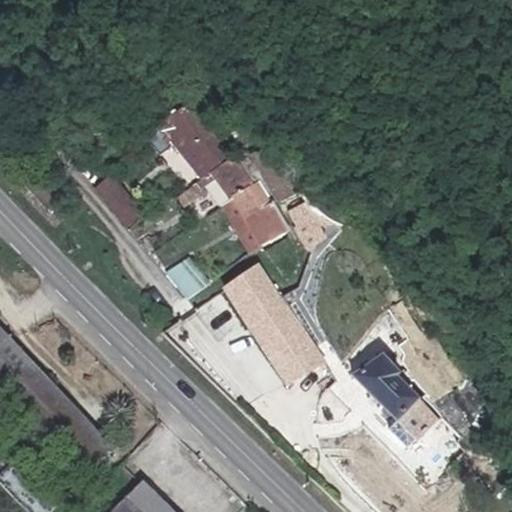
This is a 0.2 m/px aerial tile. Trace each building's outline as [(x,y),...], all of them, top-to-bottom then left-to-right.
[(241,154),(198,100),(168,124),(209,176),(251,249),(292,226),(248,155),(241,154)] [(276,142),(256,154),(285,202),(306,189),(276,142)] [(120,173),(99,188),(128,228),(148,214),(120,173)] [(318,196),(290,207),(305,246),(333,236),(318,196)] [(192,258),(168,275),(188,302),(212,285),(192,258)] [(330,357),(272,272),(237,296),(280,361),(293,380),(330,357)] [(0,382),(91,475),(122,444),(0,319),(0,382)] [(404,365),(385,345),(359,371),(433,446),(455,424),(400,369),(404,365)] [(183,511),(153,480),(119,511),(183,511)]
